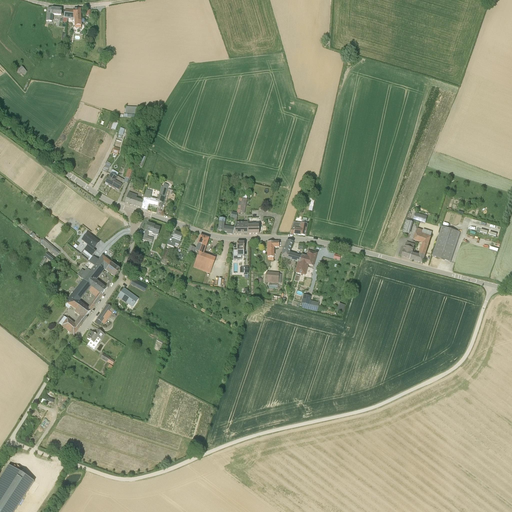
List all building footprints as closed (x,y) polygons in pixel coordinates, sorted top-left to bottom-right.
[(61,16),(61,10),(48,8),(47,13),(46,21),(52,22),(53,15),(61,16)] [(73,11),(65,10),(64,18),(67,19),(74,19),(75,19),(75,28),(81,28),(80,10),(73,10),(73,11)] [(23,76),(27,72),(22,66),(18,71),(23,76)] [(126,107),(126,114),(124,114),(124,117),(137,118),(138,107),(126,107)] [(110,174),(105,183),(108,185),(108,186),(111,188),(117,178),(114,176),(110,174)] [(119,191),(123,183),(124,182),(117,178),(111,188),(115,190),(115,189),(119,191)] [(158,203),(156,202),(150,200),(152,192),(146,191),(145,194),(144,199),(143,202),(141,209),(146,210),(148,204),(157,207),(158,207),(158,206),(157,206),(158,203)] [(242,199),(241,205),(239,213),(244,214),(247,199),(246,199),(248,192),(245,191),(242,199)] [(127,196),(125,203),(141,209),(143,202),(127,196)] [(239,213),(241,205),(239,204),(237,214),(232,213),(230,218),(236,219),(237,215),(239,215),(239,213)] [(414,219),(423,222),(425,217),(415,214),(414,219)] [(235,227),(224,226),(225,220),(219,219),(218,231),(223,232),(226,233),(226,234),(226,235),(226,234),(233,235),(234,230),(235,227)] [(409,234),(413,222),(407,220),(403,232),(409,234)] [(233,235),(248,235),(248,225),(248,223),(236,223),(235,227),(234,230),(233,235)] [(145,231),(144,234),(147,235),(148,232),(152,233),(152,234),(158,236),(160,228),(154,227),(154,226),(147,224),(145,231)] [(300,227),(292,226),(290,234),(294,235),(305,236),(307,225),(301,224),(300,227)] [(258,225),(248,225),(248,235),(258,235),(258,225)] [(432,256),(450,262),(460,232),(449,229),(450,227),(447,226),(446,228),(442,226),(432,256)] [(412,253),(410,259),(422,263),(432,233),(423,230),(423,231),(417,229),(413,240),(419,242),(423,243),(419,256),(412,253)] [(178,245),(182,235),(175,232),(173,238),(169,237),(167,245),(174,248),(175,244),(178,245)] [(93,250),(98,243),(99,242),(97,241),(96,242),(92,238),(93,237),(91,236),(90,237),(88,234),(82,241),(87,245),(84,250),(89,254),(92,256),(95,252),(93,250)] [(203,254),(208,239),(200,236),(198,244),(200,245),(199,248),(200,248),(193,267),(197,269),(210,274),(215,259),(203,254)] [(58,256),(61,251),(44,239),(40,244),(58,256)] [(279,242),(267,242),(267,250),(267,258),(273,258),(273,248),(279,248),(279,242)] [(293,243),(286,242),(281,257),(297,262),(295,271),(296,272),(299,262),(299,263),(300,258),(300,257),(289,254),(293,243)] [(233,251),(233,256),(244,256),(244,251),(244,243),(237,243),(237,251),(233,251)] [(401,257),(410,259),(412,253),(415,245),(406,243),(401,257)] [(45,256),(52,262),(55,258),(48,252),(45,256)] [(312,266),(313,267),(314,260),(316,255),(308,252),(306,258),(300,256),(300,257),(300,258),(299,263),(299,262),(296,272),(296,273),(300,274),(299,275),(300,275),(300,274),(304,275),(306,269),(307,266),(308,266),(312,267),(312,266)] [(97,264),(99,261),(93,257),(91,259),(89,262),(92,264),(95,267),(97,264)] [(99,261),(97,264),(105,270),(104,271),(106,272),(111,264),(103,257),(99,261)] [(98,278),(104,271),(105,270),(97,264),(95,267),(92,264),(87,270),(98,278)] [(114,278),(120,270),(111,264),(106,272),(114,278)] [(145,270),(135,267),(134,273),(143,277),(145,270)] [(102,296),(107,289),(96,281),(98,278),(87,270),(85,272),(82,270),(78,276),(83,280),(102,296)] [(265,283),(278,284),(279,274),(266,273),(265,283)] [(92,309),(94,306),(92,304),(88,309),(78,302),(80,299),(81,299),(88,290),(97,297),(95,299),(94,301),(97,303),(102,296),(83,280),(66,303),(71,307),(76,310),(76,311),(78,308),(87,315),(92,309)] [(117,297),(130,307),(136,298),(123,289),(117,297)] [(273,296),(272,301),(280,303),(281,298),(282,294),(279,294),(278,297),(273,296)] [(301,304),(309,305),(318,307),(319,303),(310,301),(310,297),(303,296),(301,304)] [(343,314),(345,305),(340,303),(337,312),(343,314)] [(107,305),(95,322),(99,326),(101,323),(104,324),(114,310),(112,309),(112,308),(107,305)] [(69,333),(74,336),(87,319),(85,318),(87,315),(78,308),(76,311),(76,310),(74,312),(80,316),(73,325),(63,316),(58,323),(69,333)] [(105,335),(98,330),(94,335),(92,332),(87,339),(90,341),(87,345),(94,350),(101,340),(101,341),(105,335)] [(107,362),(112,365),(114,362),(109,359),(110,358),(103,354),(100,358),(107,362)] [(50,412),(46,417),(50,420),(54,415),(50,412)] [(15,511),(34,480),(8,465),(0,479),(0,511),(15,511)]
